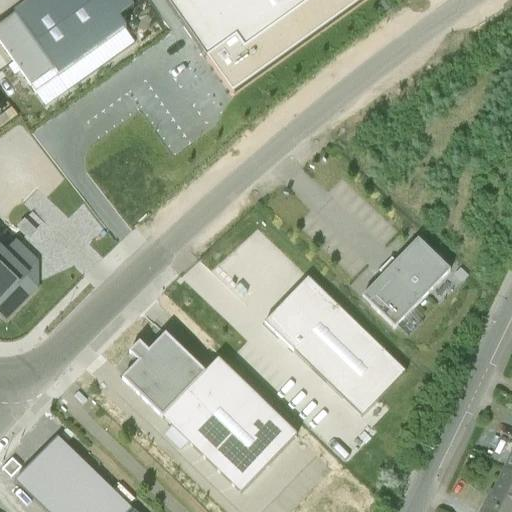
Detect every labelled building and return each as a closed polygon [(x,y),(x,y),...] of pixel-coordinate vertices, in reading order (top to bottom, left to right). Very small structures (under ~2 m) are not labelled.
[(35,0),(14,15),(0,25),(0,42),(36,92),(57,77),(126,28),(119,19),(133,9),(126,0),(35,0)] [(163,0),(233,95),(368,0),(163,0)] [(450,273),(418,242),(362,299),(395,330),(450,273)] [(0,253),(0,311),(6,318),(36,288),(36,264),(16,245),(4,257),(0,253)] [(308,280),(264,325),(362,419),(405,374),(308,280)] [(138,363),(122,381),(162,420),(205,375),(165,336),(148,353),(139,344),(129,355),(138,363)] [(205,375),(162,420),(172,429),(164,438),(180,454),(189,445),(241,495),(296,438),(218,362),(205,375)] [(57,439),(15,483),(45,511),(130,511),(132,510),(57,439)] [(511,445),(502,467),(511,472),(511,445)] [(511,511),(511,472),(502,467),(479,511),(511,511)]
